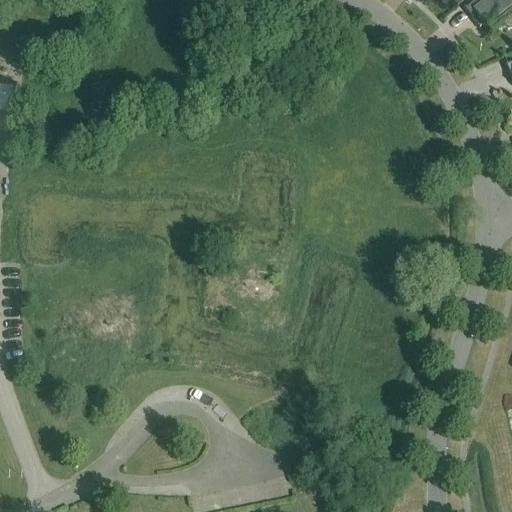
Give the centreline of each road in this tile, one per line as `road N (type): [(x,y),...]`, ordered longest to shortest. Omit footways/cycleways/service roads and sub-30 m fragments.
road 1 (residential): [(437,511),(437,432),(479,284),(485,215)]
road 2 (residential): [(485,215),(474,149),(446,88),(418,51),(358,0)]
